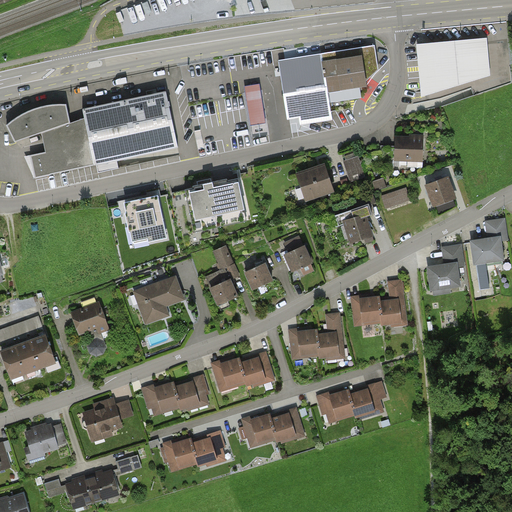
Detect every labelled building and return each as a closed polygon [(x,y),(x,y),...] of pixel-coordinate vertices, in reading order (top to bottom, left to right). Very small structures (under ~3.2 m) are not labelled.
[(421,97),(491,74),(488,36),(417,42),(421,97)] [(322,62),(290,67),(298,116),(329,111),(325,88),(365,82),(378,70),(374,45),(321,53),(322,62)] [(245,85),(253,138),(269,135),(260,83),(245,85)] [(25,156),(36,177),(178,148),(167,92),(83,108),(85,117),(71,123),(67,105),(51,106),(35,110),(21,116),(8,126),(15,142),(43,132),(46,152),(25,156)] [(395,137),(395,164),(424,164),(424,137),(395,137)] [(358,155),(342,160),(350,182),(365,177),(358,155)] [(324,161),(295,172),(305,201),(334,190),(324,161)] [(194,188),(186,189),(195,232),(247,221),(238,179),(227,181),(227,178),(194,185),(194,188)] [(451,181),(426,189),(434,212),(458,204),(451,181)] [(383,199),(388,213),(413,205),(407,190),(383,199)] [(158,195),(125,202),(133,244),(167,237),(158,195)] [(369,206),(316,225),(321,237),(330,233),(334,246),(348,241),(350,246),(375,238),(368,219),(373,218),(369,206)] [(488,243),(471,245),(474,270),(505,267),(502,246),(509,245),(506,222),(486,224),(488,243)] [(302,240),(281,249),(295,278),(315,268),(302,240)] [(445,269),(428,271),(431,296),(461,293),(459,272),(465,271),(462,247),(442,250),(445,269)] [(268,268),(246,277),(254,295),(275,287),(268,268)] [(176,280),(134,295),(146,328),(171,319),(168,310),(185,304),(176,280)] [(231,283),(210,293),(219,311),(240,301),(231,283)] [(379,301),(381,328),(382,332),(406,331),(403,284),(389,285),(390,301),(379,301)] [(379,301),(379,294),(352,296),(355,330),(381,328),(379,301)] [(99,306),(72,316),(80,340),(90,336),(92,344),(90,350),(92,357),(98,360),(105,358),(106,351),(101,338),(110,334),(99,306)] [(317,334),(319,361),(320,365),(344,364),(341,317),(327,318),(328,334),(317,334)] [(40,319),(0,333),(0,351),(12,385),(58,368),(40,319)] [(317,334),(317,327),(290,329),(293,363),(319,361),(317,334)] [(239,363),(246,388),(248,394),(276,385),(267,355),(239,363)] [(239,363),(237,358),(212,365),(221,395),(246,388),(239,363)] [(171,388),(178,413),(180,419),(209,411),(200,380),(171,388)] [(171,388),(170,383),(145,390),(154,420),(178,413),(171,388)] [(348,395),(356,421),(357,425),(385,417),(381,403),(388,401),(383,384),(348,395)] [(348,395),(346,390),(317,398),(327,430),(356,421),(348,395)] [(95,413),(84,417),(93,447),(114,441),(113,437),(124,434),(121,425),(136,421),(130,403),(116,408),(114,402),(93,408),(95,413)] [(269,420),(276,445),(278,451),(307,442),(298,411),(269,420)] [(269,420),(267,414),(243,422),(251,452),(276,445),(269,420)] [(25,453),(29,465),(60,455),(58,452),(69,448),(63,428),(52,431),(51,428),(24,436),(29,452),(25,453)] [(190,443),(197,468),(199,474),(228,466),(219,435),(190,443)] [(190,443),(188,438),(164,445),(173,475),(197,468),(190,443)] [(3,445),(0,446),(0,472),(11,469),(3,445)] [(88,477),(97,507),(120,500),(115,481),(135,475),(131,461),(117,465),(119,472),(113,474),(112,470),(88,477)] [(72,511),(78,511),(97,507),(88,477),(64,484),(66,488),(62,489),(59,481),(45,485),(50,502),(68,497),(72,511)] [(30,511),(24,494),(0,502),(0,511),(30,511)]
